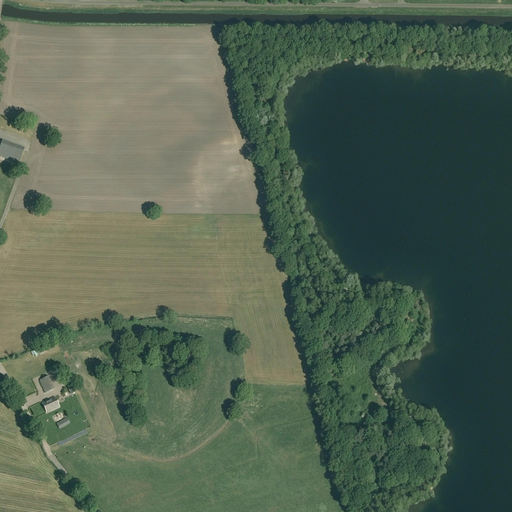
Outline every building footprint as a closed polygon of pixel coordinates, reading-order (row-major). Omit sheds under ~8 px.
[(0,156),(19,163),(24,150),(24,149),(2,142),(0,147),(0,156)] [(48,377),(40,381),(45,393),(53,389),(48,377)] [(71,384),(67,385),(71,394),(75,393),(71,384)] [(55,397),(42,403),(47,413),(59,407),(55,397)] [(67,419),(57,424),(59,428),(69,423),(67,419)]
